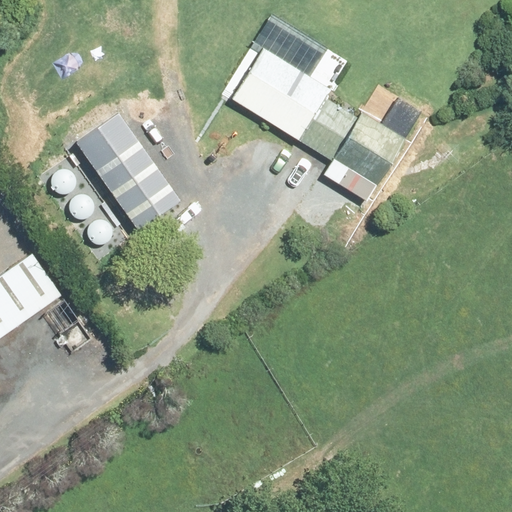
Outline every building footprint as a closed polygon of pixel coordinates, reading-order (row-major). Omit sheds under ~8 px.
[(109,59),(101,45),(61,67),(69,82),(109,59)] [(339,124),(242,62),(211,111),(308,173),(339,124)] [(103,105),(57,138),(126,232),(171,199),(103,105)] [(353,213),(388,152),(341,125),(305,186),(353,213)] [(0,243),(0,340),(46,310),(0,243)]
